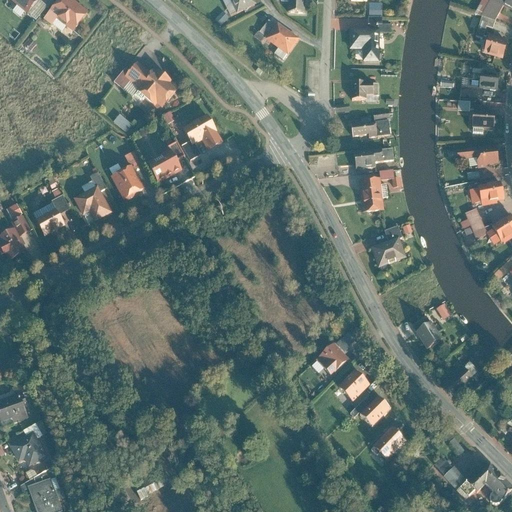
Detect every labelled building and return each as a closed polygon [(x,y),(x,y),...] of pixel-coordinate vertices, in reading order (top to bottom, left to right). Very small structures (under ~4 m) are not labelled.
[(9,0),(26,15),(39,0),(9,0)] [(73,33),(89,12),(72,0),(59,0),(44,21),(51,27),(56,20),(73,33)] [(233,0),(242,16),(258,8),(254,0),(233,0)] [(285,0),(286,2),(285,16),(306,18),(306,0),(285,0)] [(511,12),(511,0),(498,0),(497,3),(511,12)] [(229,19),(223,13),(216,21),(222,26),(229,19)] [(361,50),(362,65),(385,65),(384,37),(393,37),(393,27),(385,28),(385,13),(371,14),(371,30),(346,30),(346,50),(361,50)] [(275,56),(285,63),(302,42),(280,24),(277,28),(270,22),(257,39),(264,44),(268,39),(280,49),(275,56)] [(503,61),(508,41),(488,36),(483,56),(503,61)] [(32,52),(37,46),(30,41),(25,47),(32,52)] [(162,110),(179,89),(153,68),(148,74),(138,65),(125,80),(141,92),(138,95),(155,109),(157,106),(162,110)] [(497,93),(499,75),(481,73),(479,91),(497,93)] [(353,84),(353,106),(367,106),(367,99),(378,99),(377,84),(353,84)] [(458,113),(471,113),(471,103),(458,103),(458,113)] [(175,122),(171,113),(164,117),(169,125),(175,122)] [(493,133),(494,114),(472,113),(471,132),(493,133)] [(133,127),(120,116),(114,123),(127,134),(133,127)] [(223,144),(208,116),(183,130),(191,143),(193,147),(195,145),(202,141),(208,152),(223,144)] [(375,123),(350,126),(352,137),(366,135),(367,140),(392,136),(390,121),(375,123)] [(191,143),(181,148),(189,163),(201,157),(195,145),(193,147),(191,143)] [(178,144),(169,148),(170,150),(177,162),(185,157),(178,144)] [(498,165),(496,148),(476,150),(478,171),(486,170),(486,167),(498,165)] [(177,162),(170,150),(146,165),(157,185),(182,171),(177,162)] [(382,150),(354,153),(356,171),(375,169),(374,165),(383,164),(382,150)] [(135,153),(126,157),(131,166),(134,172),(142,168),(135,153)] [(134,172),(131,166),(111,177),(124,202),(144,191),(134,172)] [(393,170),(378,172),(379,179),(380,182),(392,181),(395,180),(393,170)] [(107,190),(99,174),(92,177),(97,187),(100,193),(107,190)] [(379,179),(358,182),(361,215),(383,213),(379,179)] [(392,181),(394,189),(401,188),(400,179),(395,180),(392,181)] [(505,201),(501,182),(478,187),(482,209),(497,206),(496,203),(505,201)] [(100,193),(97,187),(74,200),(83,217),(90,213),(95,223),(112,214),(100,193)] [(71,211),(64,196),(53,202),(57,210),(60,216),(71,211)] [(18,205),(7,211),(13,222),(23,216),(18,205)] [(60,216),(57,210),(36,221),(44,237),(65,227),(60,216)] [(511,217),(511,215),(491,228),(492,231),(486,235),(494,247),(500,244),(502,247),(511,240),(511,217)] [(31,232),(24,218),(13,223),(16,229),(20,238),(31,232)] [(20,238),(16,229),(0,237),(0,244),(1,246),(0,246),(0,252),(2,257),(7,255),(10,261),(27,253),(20,238)] [(399,229),(385,233),(388,243),(399,240),(402,239),(399,229)] [(388,243),(370,249),(377,270),(406,260),(399,240),(388,243)] [(431,289),(428,283),(417,288),(415,285),(405,291),(401,284),(387,292),(393,301),(388,304),(391,311),(431,289)] [(424,305),(420,297),(413,301),(417,309),(424,305)] [(451,316),(444,305),(437,310),(443,321),(451,316)] [(443,341),(431,324),(416,333),(427,351),(443,341)] [(350,361),(334,344),(315,362),(331,379),(350,361)] [(477,381),(465,368),(447,384),(458,397),(477,381)] [(371,386),(356,370),(338,387),(353,403),(365,392),(371,386)] [(369,396),(365,392),(353,403),(352,404),(355,408),(363,401),(369,396)] [(0,403),(0,421),(3,427),(13,421),(16,427),(31,419),(24,407),(17,394),(0,403)] [(391,410),(377,397),(368,407),(359,415),(373,428),(391,410)] [(368,407),(363,401),(355,408),(349,414),(355,420),(359,415),(368,407)] [(405,443),(390,429),(373,448),(388,462),(405,443)] [(27,462),(31,469),(50,458),(35,433),(11,447),(22,465),(27,462)] [(511,493),(511,488),(489,462),(469,481),(466,483),(474,492),(475,493),(484,485),(500,503),(511,493)] [(469,481),(455,466),(442,477),(456,492),(459,489),(466,483),(469,481)] [(37,486),(29,489),(37,511),(67,511),(53,472),(35,479),(37,486)] [(153,479),(134,485),(138,499),(158,492),(153,479)] [(466,483),(459,489),(467,498),(474,492),(466,483)]
